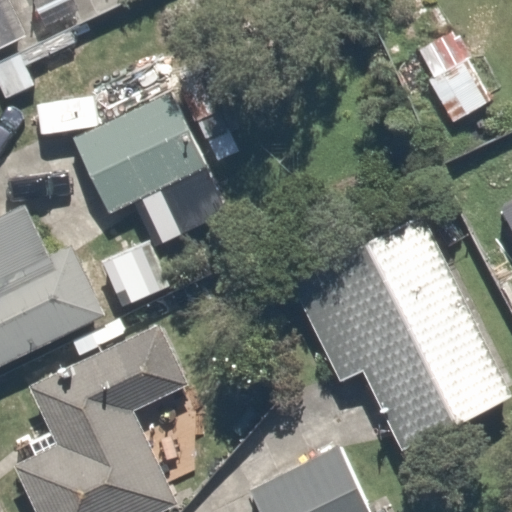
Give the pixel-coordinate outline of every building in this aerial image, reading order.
[(0,0),(0,52),(36,35),(17,0),(0,0)] [(126,23),(93,40),(119,91),(152,74),(126,23)] [(26,53),(31,64),(81,42),(76,30),(26,53)] [(496,100),(473,60),(479,57),(465,33),(459,37),(456,30),(423,49),(439,76),(433,80),(458,122),(496,100)] [(31,64),(26,53),(0,64),(0,73),(6,86),(11,98),(41,84),(31,64)] [(220,72),(187,86),(202,121),(209,118),(228,109),(235,106),(220,72)] [(180,91),(80,135),(117,212),(216,165),(180,91)] [(228,109),(209,118),(217,136),(236,128),(228,109)] [(0,369),(116,314),(80,243),(59,252),(33,203),(0,220),(0,369)] [(371,368),(409,450),(511,397),(511,374),(432,213),(298,280),(346,379),(371,368)] [(178,285),(158,241),(108,263),(127,307),(178,285)] [(43,454),(23,462),(46,511),(165,511),(187,502),(142,409),(197,382),(167,323),(37,383),(58,430),(36,440),(43,454)] [(378,511),(346,444),(256,487),(267,511),(378,511)]
